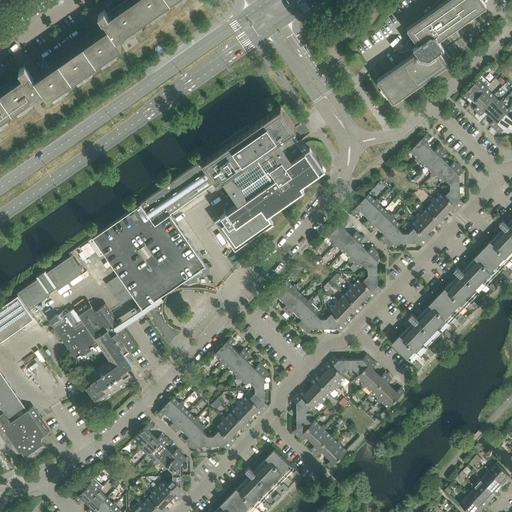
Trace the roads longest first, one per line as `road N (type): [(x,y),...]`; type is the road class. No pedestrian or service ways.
road 1 (residential): [(45,478),(141,407),(246,293),(341,183),(348,140)]
road 2 (secondary): [(0,218),(267,30)]
road 3 (secondary): [(254,8),(0,186)]
road 4 (residential): [(178,511),(268,418)]
